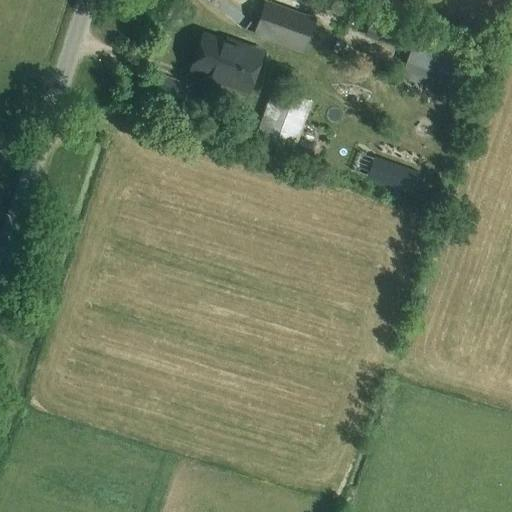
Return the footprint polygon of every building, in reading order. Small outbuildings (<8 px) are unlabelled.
[(303,51),(315,18),(265,0),(263,0),(252,33),(303,51)] [(203,34),(190,70),(211,77),(210,79),(226,85),(227,83),(246,90),(260,51),(235,43),(234,45),(203,34)] [(465,67),(412,46),(403,70),(456,90),(465,67)] [(163,80),(145,74),(139,91),(156,97),(155,101),(183,111),(191,90),(184,87),(186,83),(164,76),(163,80)] [(272,85),(252,142),(291,156),(311,99),(272,85)] [(411,194),(419,173),(373,156),(365,177),(411,194)]
